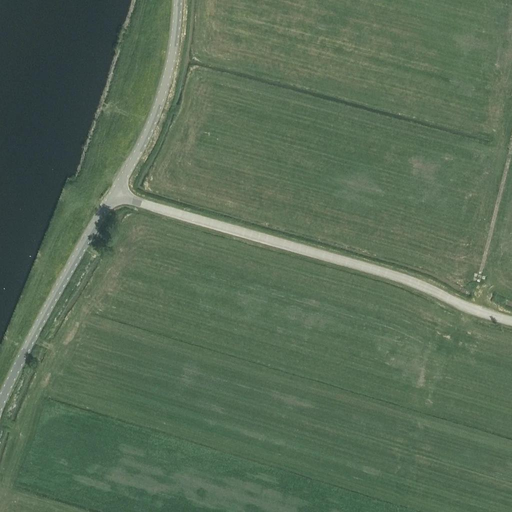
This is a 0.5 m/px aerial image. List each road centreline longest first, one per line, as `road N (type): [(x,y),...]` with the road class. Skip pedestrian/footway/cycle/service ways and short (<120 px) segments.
road 1 (unclassified): [(511,320),(399,276),(113,194)]
road 2 (unclassified): [(0,403),(113,194)]
road 3 (unclassified): [(113,194),(160,95),(175,0)]
